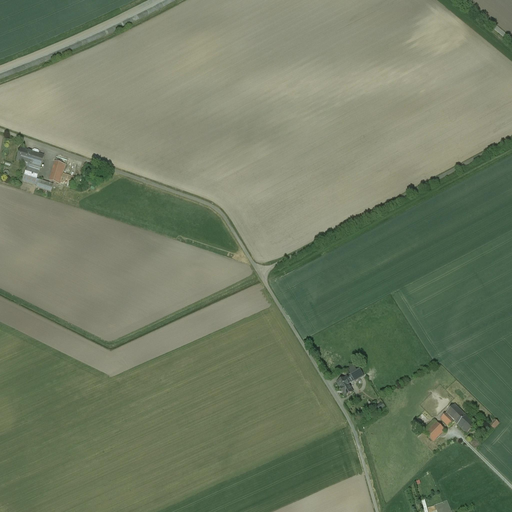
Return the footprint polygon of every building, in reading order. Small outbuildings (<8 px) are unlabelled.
[(44,156),(21,149),(20,149),(16,161),(17,161),(27,164),(30,165),(40,168),(44,156)] [(65,165),(55,162),(49,182),(59,185),(60,183),(63,174),(65,165)] [(39,172),(29,169),(30,165),(27,164),(24,176),(36,180),(39,172)] [(74,177),(63,174),(60,183),(67,185),(71,186),(74,177)] [(36,180),(24,176),(22,181),(35,185),(36,180)] [(53,185),(39,180),(36,188),(51,193),(53,185)] [(360,370),(351,375),(355,382),(364,376),(360,370)] [(345,379),(337,383),(345,397),(353,392),(347,383),(345,379)] [(455,405),(440,419),(449,428),(455,422),(451,418),(460,410),(455,405)] [(466,416),(460,410),(451,418),(455,422),(467,434),(476,425),(466,416)] [(495,420),(489,425),(494,430),(499,424),(495,420)] [(434,421),(423,433),(433,443),(445,431),(434,421)]
